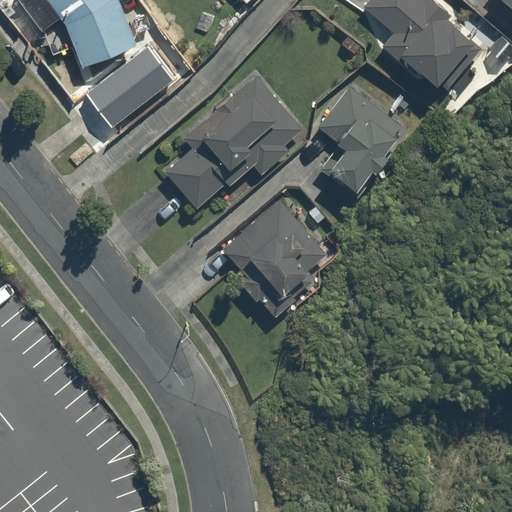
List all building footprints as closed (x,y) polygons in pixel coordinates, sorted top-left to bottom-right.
[(137,20),(121,0),(53,0),(73,29),(83,66),(106,60),(110,73),(140,65),(148,63),(137,20)] [(393,32),(378,49),(397,66),(404,58),(443,91),(483,45),(430,0),(364,0),(361,4),(393,32)] [(158,89),(140,65),(97,97),(115,122),(158,89)] [(305,129),(259,75),(180,142),(190,153),(168,172),(196,205),(229,178),(237,189),(263,167),(267,172),(296,148),(290,142),(305,129)] [(416,129),(343,79),(311,127),(342,148),(329,167),(370,195),(416,129)] [(328,254),(280,197),(224,245),(237,260),(223,272),(257,313),(328,254)]
